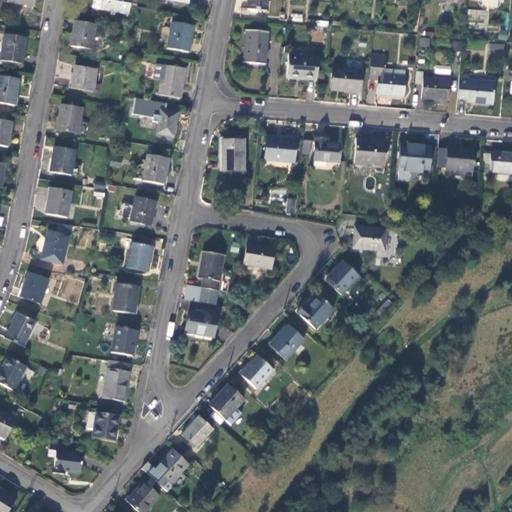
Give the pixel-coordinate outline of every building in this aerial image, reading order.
[(93,0),(92,8),(100,10),(101,0),(93,0)] [(101,0),(100,10),(128,15),(130,0),(101,0)] [(247,0),(247,9),(267,11),(267,0),(247,0)] [(486,23),(487,10),(468,9),(467,21),(486,23)] [(292,21),(302,22),(303,15),(293,14),(292,21)] [(96,24),(74,21),(70,47),(92,50),(96,24)] [(189,53),(193,26),(172,22),(167,49),(189,53)] [(265,65),(268,33),(246,31),(243,63),(265,65)] [(0,60),(21,64),(26,38),(4,34),(0,56),(0,60)] [(419,47),(429,47),(430,38),(419,37),(419,47)] [(503,57),(504,44),(490,43),(488,56),(503,57)] [(286,79),(316,81),(318,57),(288,55),(286,79)] [(386,56),(371,55),(369,80),(378,81),(376,95),(404,97),(405,77),(384,75),(386,56)] [(153,80),(161,81),(163,65),(156,64),(153,80)] [(449,76),(451,67),(435,64),(433,73),(449,76)] [(186,69),(163,65),(161,81),(158,95),(180,99),(186,69)] [(97,70),(75,66),(71,88),(93,92),(97,70)] [(330,90),(360,93),(362,71),(332,68),(330,90)] [(416,71),(415,86),(422,86),(423,71),(416,71)] [(469,75),(460,75),(457,100),(473,101),(473,103),(493,105),(495,82),(469,80),(469,75)] [(0,103),(15,106),(19,79),(0,76),(0,103)] [(421,99),(448,101),(450,80),(423,78),(421,99)] [(60,104),(56,131),(78,135),(83,108),(60,104)] [(160,110),(159,118),(156,133),(156,134),(173,137),(177,113),(160,110)] [(149,132),(156,133),(159,118),(152,117),(149,132)] [(0,147),(8,148),(12,122),(0,119),(0,147)] [(266,137),(264,160),(294,163),(296,140),(266,137)] [(341,145),(324,144),(325,139),(315,138),(313,161),(339,164),(341,145)] [(244,172),(244,139),(221,139),(221,172),(244,172)] [(384,166),(386,143),(356,140),(354,163),(384,166)] [(311,142),(303,141),(302,155),(309,156),(311,142)] [(428,173),(431,147),(401,145),(398,171),(428,173)] [(53,147),(49,172),(71,176),(76,150),(53,147)] [(472,172),(474,150),(447,148),(446,149),(445,168),(445,170),(472,172)] [(445,168),(446,149),(438,149),(436,167),(445,168)] [(511,153),(490,152),(490,153),(489,164),(482,164),(481,177),(488,178),(489,172),(511,173),(511,153)] [(489,164),(490,153),(483,152),(482,164),(489,164)] [(169,159),(147,155),(142,181),(164,185),(169,159)] [(122,160),(110,158),(109,165),(120,167),(122,160)] [(50,188),(45,214),(67,218),(72,191),(50,188)] [(136,198),(130,221),(150,226),(155,202),(136,198)] [(295,215),(296,199),(286,198),(285,214),(295,215)] [(386,230),(354,227),(353,248),(384,251),(386,230)] [(47,231),(40,260),(62,265),(69,236),(47,231)] [(152,247),(131,243),(126,268),(147,272),(152,247)] [(231,251),(238,252),(239,244),(232,243),(231,251)] [(270,269),(274,249),(247,244),(243,264),(270,269)] [(203,279),(201,289),(199,300),(215,303),(217,292),(224,256),(203,252),(198,278),(203,279)] [(325,281),(341,296),(358,276),(342,262),(325,281)] [(28,273),(20,297),(40,304),(49,280),(28,273)] [(133,314),(137,287),(116,284),(112,311),(133,314)] [(315,329),(333,309),(317,294),(304,308),(302,306),(296,313),(315,329)] [(213,338),(217,316),(188,311),(184,332),(213,338)] [(5,338),(23,347),(35,323),(16,314),(5,338)] [(304,340),(288,325),(270,346),(286,360),(304,340)] [(116,328),(112,353),(133,357),(138,331),(116,328)] [(273,371),(257,356),(239,375),(256,390),(273,371)] [(0,371),(0,384),(13,392),(26,368),(8,358),(0,371)] [(128,372),(129,365),(108,361),(102,398),(124,402),(129,372),(128,372)] [(227,385),(209,405),(231,425),(241,413),(235,408),(243,399),(227,385)] [(0,411),(0,436),(5,439),(14,418),(0,411)] [(86,429),(93,431),(96,413),(88,412),(86,429)] [(96,413),(93,431),(92,437),(114,441),(118,416),(96,413)] [(199,416),(182,435),(196,448),(213,429),(199,416)] [(172,450),(154,470),(170,485),(189,464),(172,450)] [(79,473),(82,455),(55,451),(52,473),(63,475),(63,471),(79,473)] [(145,511),(159,497),(143,482),(126,501),(137,511),(145,511)] [(0,511),(7,511),(15,500),(0,490),(0,511)]
